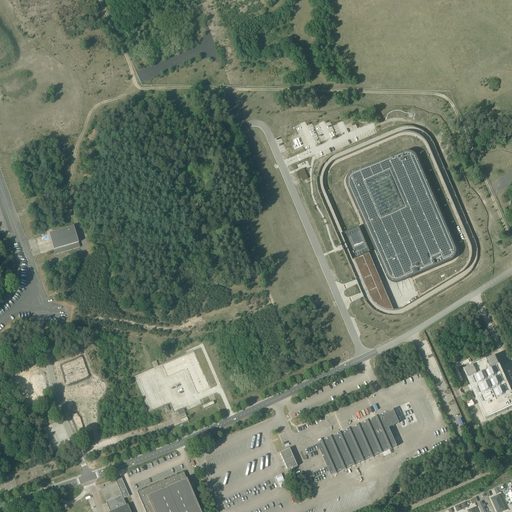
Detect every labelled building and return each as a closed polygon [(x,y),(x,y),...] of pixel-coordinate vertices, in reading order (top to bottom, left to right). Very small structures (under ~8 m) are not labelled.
[(416,159),(415,156),(413,155),(412,153),(409,152),(407,152),(405,152),(350,174),(349,175),(347,176),(346,178),(345,180),(345,182),(345,184),(345,187),(346,189),(384,276),(386,279),(386,280),(387,281),(388,282),(389,284),(391,284),(392,285),(394,285),(396,285),(397,285),(399,284),(452,262),(453,262),(454,261),(455,259),(456,258),(456,256),(457,255),(457,253),(457,252),(456,250),(455,249),(416,159)] [(75,233),(73,227),(59,231),(55,232),(49,234),(49,235),(50,234),(54,250),(54,251),(54,250),(55,255),(56,254),(61,253),(62,253),(65,252),(67,251),(79,247),(76,237),(75,233)] [(343,234),(342,235),(352,261),(354,260),(370,253),(359,227),(343,234)] [(463,371),(485,420),(511,408),(511,393),(495,357),(463,371)] [(331,476),(397,447),(394,440),(394,439),(390,430),(389,428),(394,426),(388,413),(317,444),(322,456),(325,463),(331,476)] [(293,458),(291,453),(289,449),(279,453),(287,470),(292,468),(292,469),(297,467),(293,458)] [(200,511),(193,494),(189,485),(187,479),(186,477),(184,472),(178,475),(177,475),(174,476),(164,481),(160,482),(137,492),(145,511),(200,511)] [(129,497),(121,478),(119,479),(116,481),(115,481),(115,480),(113,481),(100,487),(101,490),(106,503),(110,511),(130,511),(129,510),(128,506),(127,505),(126,506),(124,502),(124,501),(123,500),(123,499),(125,498),(129,497)] [(498,496),(490,499),(495,511),(504,511),(505,511),(498,496)]
